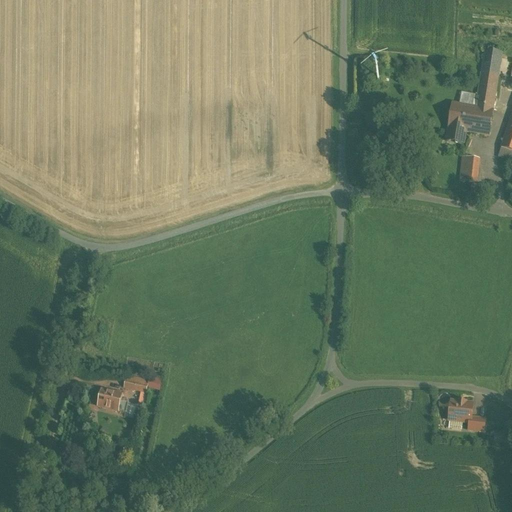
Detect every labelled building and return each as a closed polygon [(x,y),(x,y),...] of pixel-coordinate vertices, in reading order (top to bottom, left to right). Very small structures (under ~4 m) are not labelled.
[(474,132),(489,135),(502,54),(485,51),(478,98),(475,98),(474,109),(478,110),(474,132)] [(449,128),(447,141),(463,143),(466,131),(474,132),(478,110),(474,109),(452,105),(448,127),(449,128)] [(511,117),(499,156),(511,160),(511,117)] [(463,158),(461,181),(477,183),(479,159),(463,158)] [(490,196),(489,184),(471,185),(472,196),(490,196)] [(124,388),(146,393),(149,382),(127,376),(124,388)] [(123,395),(101,390),(97,407),(119,412),(119,411),(126,413),(127,404),(121,403),(123,395)] [(451,402),(451,407),(448,409),(448,413),(450,415),(449,420),(470,423),(471,418),(473,404),(466,403),(466,402),(458,401),(458,402),(451,402)] [(470,423),(469,430),(484,432),(485,419),(471,418),(470,423)] [(105,427),(99,432),(105,440),(111,435),(105,427)] [(494,443),(506,443),(506,432),(494,432),(494,443)]
